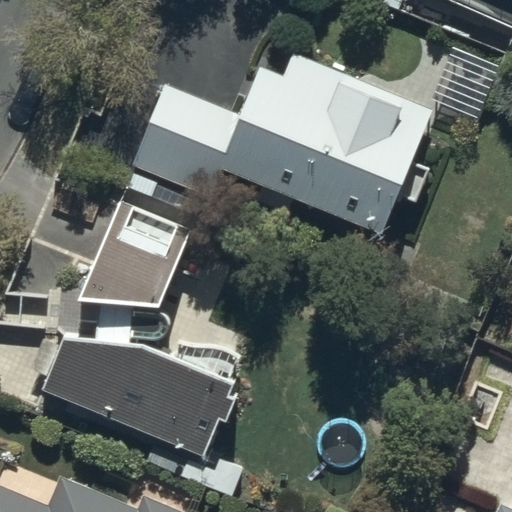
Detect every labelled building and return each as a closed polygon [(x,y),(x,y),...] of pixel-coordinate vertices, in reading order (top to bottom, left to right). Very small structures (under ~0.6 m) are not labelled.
[(511,0),(479,0),(511,14),(511,0)] [(131,155),(138,158),(129,180),(195,207),(204,185),(209,188),(223,155),(381,220),(396,182),(416,191),(430,158),(409,149),(428,102),(295,47),(287,66),(261,54),(239,106),(164,75),(131,155)] [(188,219),(123,189),(82,272),(160,280),(188,219)] [(41,379),(160,427),(148,455),(235,490),(246,462),(205,446),(223,404),(228,407),(239,379),(231,375),(236,363),(142,324),(128,323),(130,302),(98,300),(97,321),(66,319),(58,339),(43,333),(32,362),(46,367),(41,379)] [(195,511),(145,491),(140,502),(62,470),(50,499),(0,477),(0,511),(195,511)] [(511,511),(511,506),(495,499),(489,511),(511,511)]
